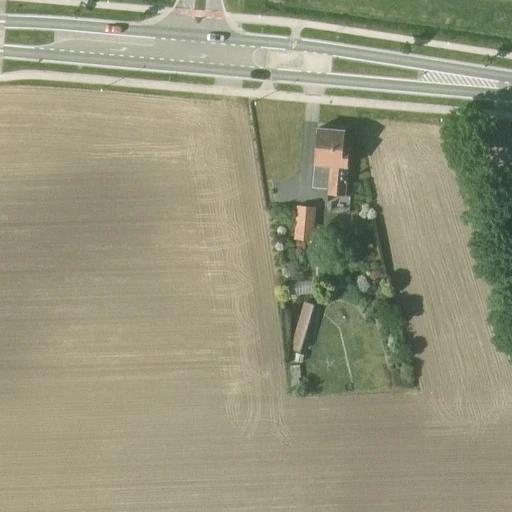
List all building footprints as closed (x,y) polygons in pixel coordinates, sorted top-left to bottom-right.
[(343,132),(316,130),(311,188),(326,190),(326,195),(343,196),(348,149),(342,149),(343,132)] [(314,208),(295,207),(292,240),(311,242),(314,208)] [(313,283),(288,284),(289,296),(313,295),(313,283)] [(302,302),(288,350),(298,353),(313,305),(302,302)] [(298,366),(289,367),(291,387),(298,386),(297,380),(300,379),(298,366)]
